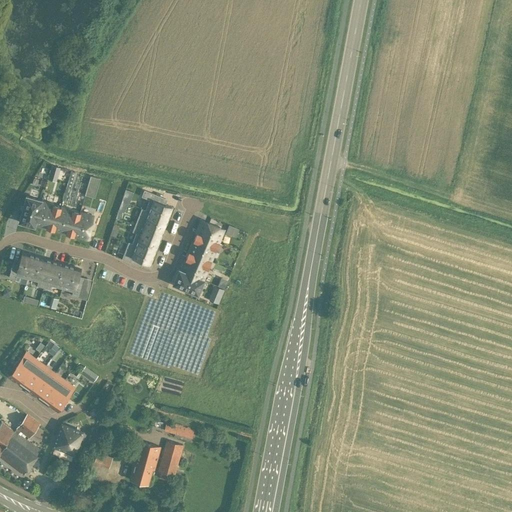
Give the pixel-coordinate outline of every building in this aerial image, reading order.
[(50,171),(58,173),(60,168),(52,165),(50,171)] [(87,185),(95,187),(98,178),(90,175),(87,185)] [(149,199),(145,209),(167,218),(171,207),(161,203),(163,197),(144,190),(141,196),(149,199)] [(26,195),(18,221),(34,226),(34,223),(40,201),(41,201),(41,200),(26,195)] [(34,223),(46,227),(54,229),(53,229),(60,206),(52,204),(41,201),(40,201),(34,223)] [(53,229),(54,229),(65,232),(65,233),(73,235),(73,234),(79,212),(80,211),(72,209),(71,210),(60,206),(53,229)] [(167,218),(145,209),(141,208),(135,225),(150,231),(152,225),(163,229),(167,218)] [(73,234),(86,238),(93,216),(79,212),(73,234)] [(196,232),(196,233),(218,241),(223,229),(202,220),(196,232)] [(235,227),(229,224),(226,232),(232,234),(235,227)] [(136,232),(132,243),(154,252),(159,240),(148,236),(150,231),(135,225),(132,231),(136,232)] [(189,251),(188,251),(210,260),(215,249),(218,242),(218,241),(196,233),(196,232),(193,240),(189,251)] [(154,252),(132,243),(128,242),(122,258),(137,264),(139,259),(150,263),(154,252)] [(13,261),(9,277),(15,279),(16,275),(27,278),(34,255),(22,251),(19,263),(13,261)] [(181,270),(202,278),(207,268),(211,260),(210,260),(188,251),(189,251),(188,251),(185,258),(185,259),(181,270)] [(34,255),(27,278),(38,281),(37,285),(43,287),(48,271),(42,269),(45,258),(34,255)] [(48,271),(43,287),(50,289),(51,285),(62,288),(68,265),(57,261),(54,273),(48,271)] [(68,265),(62,288),(72,291),(71,295),(78,297),(82,281),(78,280),(81,268),(68,265)] [(179,269),(172,283),(197,294),(203,279),(202,279),(202,278),(181,270),(179,269)] [(218,284),(224,287),(227,279),(221,276),(218,284)] [(210,300),(218,303),(224,288),(216,285),(210,300)] [(90,290),(84,288),(81,298),(87,299),(90,290)] [(40,342),(36,348),(40,351),(44,345),(40,342)] [(55,343),(49,351),(54,354),(60,346),(55,343)] [(14,366),(9,373),(20,381),(36,359),(26,351),(20,358),(19,357),(13,365),(14,366)] [(36,359),(20,381),(29,388),(46,366),(36,359)] [(46,366),(29,388),(39,395),(55,373),(46,366)] [(89,372),(87,375),(87,376),(93,380),(97,374),(91,370),(89,372)] [(55,373),(39,395),(48,402),(65,380),(55,373)] [(65,380),(48,402),(58,409),(63,402),(65,403),(70,395),(69,394),(74,387),(65,380)] [(1,421),(0,422),(0,456),(23,474),(26,470),(37,455),(40,449),(26,440),(17,433),(20,430),(29,437),(38,425),(25,415),(13,431),(1,421)] [(106,421),(106,430),(114,430),(114,421),(106,421)] [(166,422),(164,430),(176,433),(175,436),(190,440),(193,429),(166,422)] [(61,423),(57,434),(82,443),(86,433),(82,432),(82,431),(61,423)] [(57,434),(53,445),(73,452),(72,456),(76,458),(82,443),(57,434)] [(166,440),(157,470),(157,471),(174,476),(183,445),(166,440)] [(152,469),(153,470),(160,447),(138,441),(131,464),(133,464),(129,479),(148,484),(152,469)] [(101,452),(97,463),(107,467),(111,455),(101,452)]
